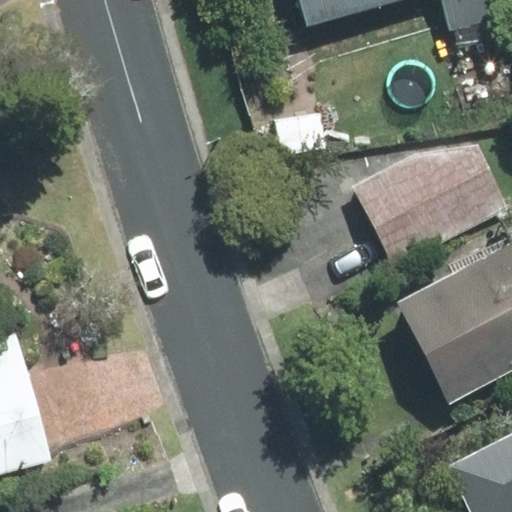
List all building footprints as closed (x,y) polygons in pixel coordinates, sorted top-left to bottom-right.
[(480,0),(289,0),(295,19),(360,0),(434,0),(442,26),(485,14),(480,0)] [(503,205),(468,136),(409,145),(344,178),(385,262),(503,205)] [(511,223),(383,290),(440,399),(511,361),(511,223)] [(0,464),(42,453),(6,323),(0,325),(0,464)] [(511,511),(511,422),(438,458),(464,511),(511,511)]
